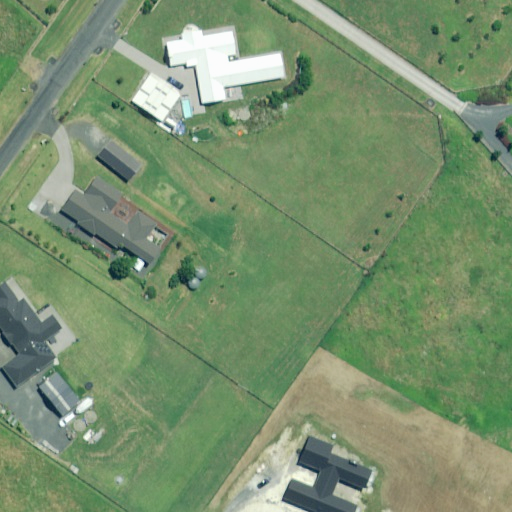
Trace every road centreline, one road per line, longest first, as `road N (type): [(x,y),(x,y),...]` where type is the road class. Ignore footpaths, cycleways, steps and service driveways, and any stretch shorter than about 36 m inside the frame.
road 1 (residential): [(0,163),(112,0)]
road 2 (residential): [(303,0),(450,99)]
